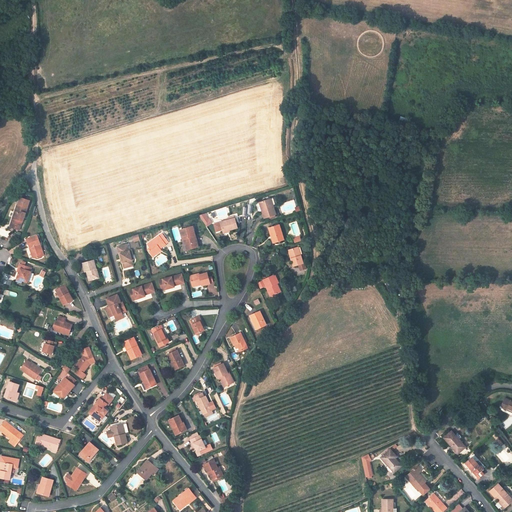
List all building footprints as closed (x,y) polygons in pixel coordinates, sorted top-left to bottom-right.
[(264,218),(276,214),(273,205),(271,198),(259,202),(264,218)] [(28,205),(24,204),(23,206),(17,204),(12,219),(18,220),(15,229),(19,230),(22,222),(28,205)] [(229,230),(237,228),(235,218),(220,222),(223,232),(229,230)] [(15,229),(18,220),(12,219),(10,227),(15,229)] [(284,240),(279,225),(269,228),(271,235),(272,235),(275,243),(284,240)] [(198,247),(192,227),(180,230),(183,239),(185,239),(188,249),(198,247)] [(148,250),(151,255),(160,249),(165,245),(165,244),(168,242),(162,234),(147,244),(150,248),(148,250)] [(33,257),(36,258),(42,256),(38,244),(40,243),(37,235),(27,239),(30,247),(29,247),(33,257)] [(127,244),(117,247),(120,259),(122,259),(123,262),(124,268),(129,267),(128,264),(132,263),(132,260),(130,255),(132,255),(131,250),(129,251),(127,244)] [(291,258),(294,267),(298,265),(303,264),(298,247),(290,250),(292,258),(291,258)] [(161,251),(160,249),(151,255),(153,257),(161,251)] [(94,260),(83,263),(85,272),(86,271),(89,281),(98,278),(95,269),(96,269),(94,260)] [(22,281),(27,282),(31,272),(29,271),(31,268),(20,264),(18,268),(20,269),(19,272),(17,279),(22,281)] [(199,274),(190,276),(192,285),(201,282),(201,284),(202,285),(210,283),(210,282),(207,275),(207,273),(199,275),(199,274)] [(159,280),(162,290),(174,287),(174,286),(185,283),(182,274),(159,280)] [(278,283),(274,274),(263,280),(271,296),(279,293),(275,285),(277,284),(278,283)] [(129,291),(133,300),(145,296),(145,295),(155,291),(152,283),(129,291)] [(63,286),(55,290),(64,305),(73,300),(69,292),(67,293),(63,286)] [(114,315),(116,318),(123,315),(118,303),(121,302),(117,295),(106,299),(109,305),(110,304),(111,306),(106,308),(109,317),(114,315)] [(266,325),(260,311),(250,316),(253,323),(254,322),(257,329),(266,325)] [(55,320),(53,327),(56,328),(58,331),(69,335),(72,325),(67,323),(65,324),(64,323),(64,322),(65,318),(59,316),(57,321),(55,320)] [(192,322),(190,323),(196,334),(204,330),(201,325),(203,324),(199,316),(191,320),(192,322)] [(164,335),(160,326),(152,330),(159,346),(166,343),(169,342),(165,334),(164,335)] [(248,348),(240,333),(230,338),(234,345),(237,344),(240,351),(248,348)] [(131,359),(142,355),(133,337),(126,341),(129,349),(127,350),(131,359)] [(48,344),(45,343),(42,351),(51,354),(54,346),(52,345),(53,341),(49,340),(48,344)] [(167,355),(171,363),(172,363),(175,370),(184,366),(177,350),(176,351),(170,354),(167,355)] [(86,375),(83,373),(90,364),(92,363),(91,359),(94,358),(91,353),(84,356),(75,367),(78,369),(76,373),(83,379),(86,375)] [(36,366),(27,360),(20,369),(35,379),(41,371),(35,367),(36,366)] [(222,364),(215,367),(213,368),(218,378),(219,377),(221,376),(226,386),(233,382),(229,372),(228,373),(223,363),(222,364)] [(140,373),(139,374),(143,382),(145,382),(148,388),(157,384),(150,369),(149,369),(140,373)] [(60,384),(60,383),(54,391),(62,398),(68,390),(69,391),(75,385),(72,383),(75,379),(70,375),(67,379),(65,377),(60,384)] [(19,385),(9,381),(4,397),(14,400),(17,393),(19,385)] [(38,391),(37,395),(42,396),(44,387),(36,385),(35,390),(38,391)] [(92,415),(100,421),(105,415),(108,411),(104,408),(107,404),(108,405),(113,398),(106,393),(101,399),(100,398),(95,404),(96,405),(94,407),(94,406),(89,413),(92,415)] [(203,414),(212,410),(209,403),(205,396),(204,397),(202,393),(194,396),(196,401),(196,400),(203,414)] [(511,401),(505,398),(501,405),(504,410),(507,411),(508,408),(511,410),(511,401)] [(169,420),(176,435),(184,431),(181,424),(182,423),(178,415),(169,420)] [(18,442),(23,435),(5,421),(0,427),(0,430),(11,439),(12,438),(18,442)] [(117,445),(127,443),(126,438),(125,434),(123,434),(121,424),(111,426),(112,431),(107,432),(108,437),(113,436),(113,437),(115,436),(117,445)] [(444,438),(458,454),(465,447),(459,440),(455,435),(452,431),(444,438)] [(54,448),(57,449),(60,440),(55,438),(54,439),(53,439),(53,438),(43,435),(42,437),(39,436),(35,446),(39,447),(40,444),(53,449),(54,448)] [(197,451),(196,452),(198,456),(204,453),(202,449),(205,448),(200,435),(199,436),(192,439),(190,440),(192,444),(193,443),(195,447),(197,451)] [(15,446),(18,442),(12,438),(11,439),(9,442),(15,446)] [(89,457),(91,458),(99,449),(90,442),(79,454),(86,460),(89,457)] [(390,449),(381,458),(394,472),(402,466),(395,458),(397,456),(392,451),(390,449)] [(374,476),(369,454),(361,456),(366,478),(374,476)] [(485,467),(475,455),(465,463),(479,479),(484,474),(481,471),(485,467)] [(0,470),(0,472),(0,478),(9,480),(12,467),(17,468),(19,460),(1,456),(0,461),(1,462),(3,462),(1,471),(0,470)] [(148,460),(137,472),(144,478),(150,472),(152,473),(153,475),(158,469),(148,460)] [(208,472),(212,480),(222,476),(218,467),(214,460),(204,465),(208,472)] [(406,476),(417,489),(425,482),(418,474),(421,470),(418,466),(406,476)] [(87,474),(77,468),(72,476),(68,474),(65,478),(66,481),(68,482),(67,484),(74,489),(80,481),(81,482),(87,474)] [(39,494),(49,496),(53,480),(43,477),(40,485),(42,486),(39,494)] [(490,491),(504,508),(511,501),(511,499),(505,492),(498,484),(490,491)] [(196,497),(189,489),(173,501),(179,508),(188,501),(189,503),(196,497)] [(116,497),(112,493),(107,496),(111,501),(116,497)] [(434,494),(426,501),(435,511),(442,511),(447,508),(434,494)] [(382,500),(382,511),(393,511),(393,507),(393,499),(382,500)] [(180,510),(189,503),(188,501),(179,508),(180,510)]
